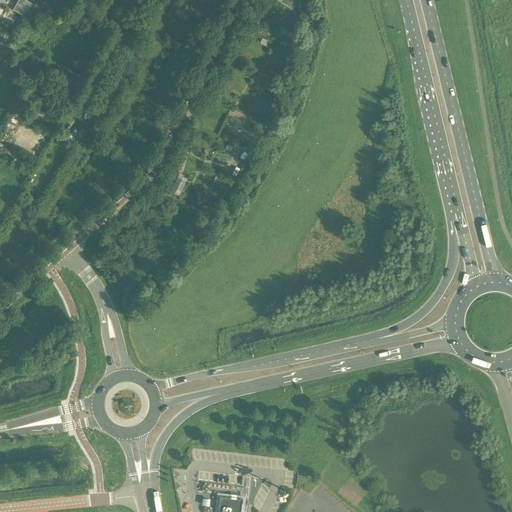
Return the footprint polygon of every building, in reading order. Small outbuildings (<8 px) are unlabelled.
[(27,0),(17,0),(17,2),(29,9),(32,3),(27,0)] [(29,9),(17,2),(13,9),(25,16),(29,9)] [(166,16),(171,18),(173,14),(185,21),(189,15),(178,9),(179,6),(173,2),(166,16)] [(81,142),(87,131),(81,127),(75,138),(81,142)] [(178,195),(187,176),(178,173),(169,192),(178,195)] [(154,267),(164,257),(159,251),(148,261),(154,267)] [(217,509),(216,511),(239,511),(240,511),(242,499),(241,499),(219,496),(217,509)]
